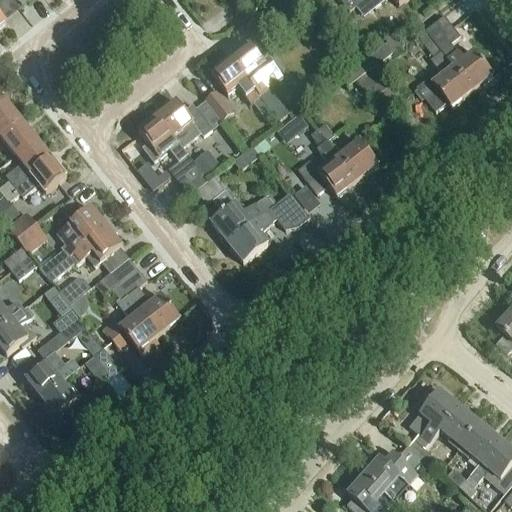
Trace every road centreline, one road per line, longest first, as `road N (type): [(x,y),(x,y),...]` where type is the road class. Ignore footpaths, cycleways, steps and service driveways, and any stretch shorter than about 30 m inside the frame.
road 1 (residential): [(239,325),(511,112)]
road 2 (residential): [(72,511),(65,489),(78,462),(239,325)]
road 3 (residential): [(239,325),(85,133)]
road 4 (residential): [(85,133),(187,49),(154,0)]
road 5 (residential): [(85,133),(33,63),(46,39),(99,0)]
road 6 (residential): [(326,447),(398,364),(435,342)]
road 7 (residential): [(326,447),(239,325)]
road 8 (residential): [(435,342),(453,305),(511,240)]
